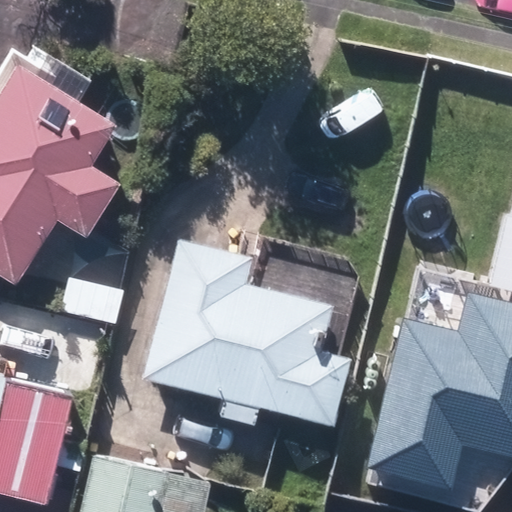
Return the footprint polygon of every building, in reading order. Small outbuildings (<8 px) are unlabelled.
[(117,128),(19,69),(0,100),(0,271),(21,284),(61,219),(88,235),(120,184),(93,168),(117,128)] [(181,241),(148,379),(333,424),(349,360),(325,354),(337,304),(249,283),(255,259),(181,241)] [(511,452),(511,303),(470,294),(462,330),(403,317),(369,466),(453,484),(463,441),(511,452)] [(0,376),(0,490),(49,501),(74,393),(0,376)] [(206,511),(213,480),(98,456),(85,511),(206,511)]
